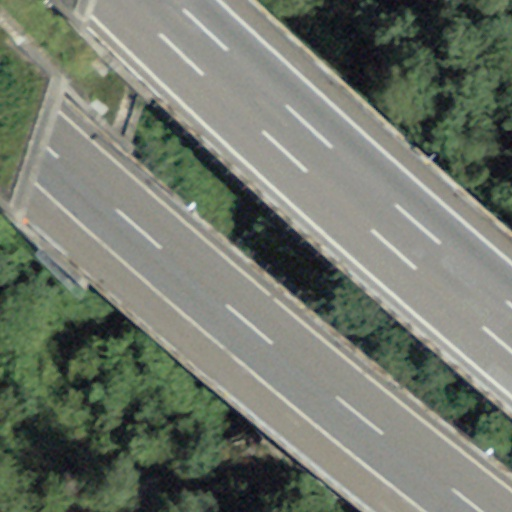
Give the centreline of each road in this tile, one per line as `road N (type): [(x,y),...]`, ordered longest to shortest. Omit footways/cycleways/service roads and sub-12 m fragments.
road 1 (motorway): [(0,102),(43,146),(494,511)]
road 2 (motorway): [(511,330),(150,0)]
